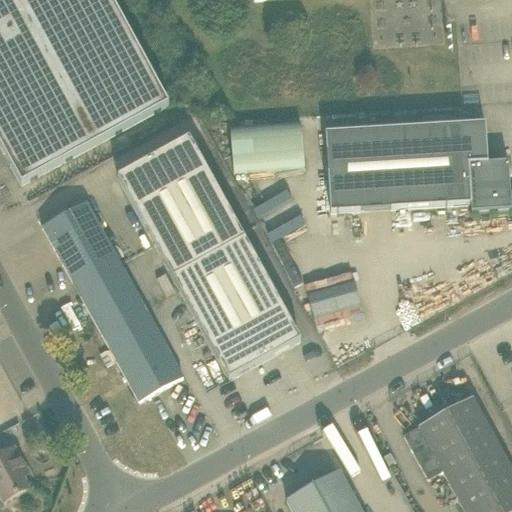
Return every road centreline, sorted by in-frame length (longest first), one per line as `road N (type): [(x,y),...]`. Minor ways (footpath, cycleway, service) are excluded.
road 1 (unclassified): [(116,510),(511,307)]
road 2 (unclassified): [(116,510),(0,295)]
